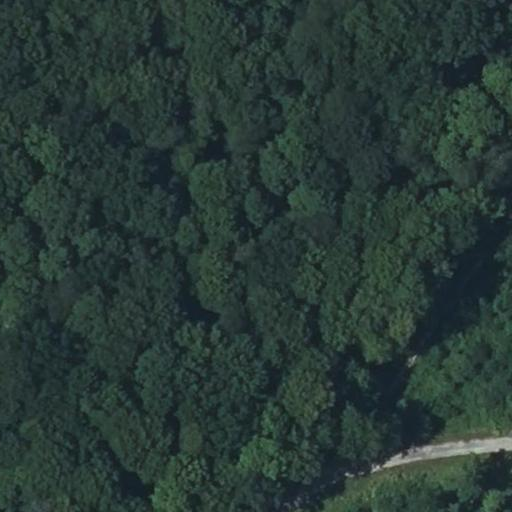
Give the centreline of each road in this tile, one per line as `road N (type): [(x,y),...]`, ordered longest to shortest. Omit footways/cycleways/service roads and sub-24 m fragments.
road 1 (track): [(277,511),(354,439),(511,231)]
road 2 (unclassified): [(279,511),(333,473),(386,453),(511,440)]
